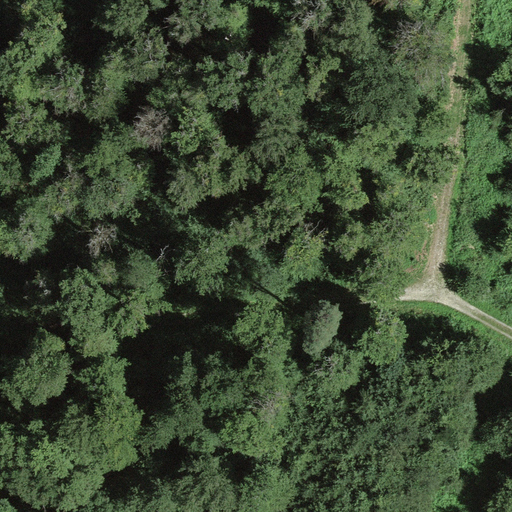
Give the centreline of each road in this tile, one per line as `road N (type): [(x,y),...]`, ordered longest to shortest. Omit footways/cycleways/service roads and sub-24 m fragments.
road 1 (track): [(511,329),(433,292),(333,295),(80,329),(0,348)]
road 2 (track): [(433,292),(461,144),(470,0)]
